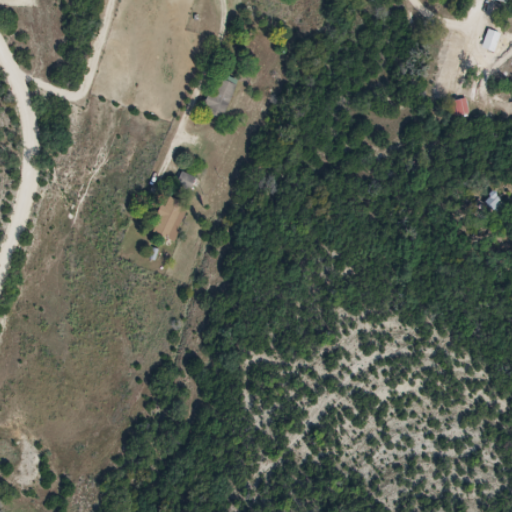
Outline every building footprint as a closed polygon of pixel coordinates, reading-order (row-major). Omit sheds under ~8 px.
[(492,53),(500,37),(490,32),(482,48),(492,53)] [(243,87),(228,75),(203,107),(219,119),(243,87)] [(192,191),(196,178),(182,174),(178,187),(192,191)] [(507,206),(498,195),(489,202),(499,213),(507,206)] [(190,205),(169,197),(154,234),(176,242),(190,205)]
